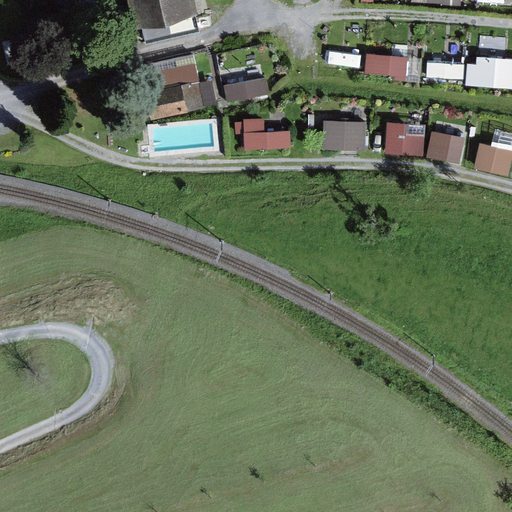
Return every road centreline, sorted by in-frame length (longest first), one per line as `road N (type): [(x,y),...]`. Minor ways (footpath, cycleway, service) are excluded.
road 1 (track): [(511,190),(354,164),(146,166),(115,160),(0,106)]
road 2 (track): [(250,0),(218,41),(0,98)]
road 3 (track): [(0,455),(84,415),(108,377),(100,348),(59,331),(0,343)]
road 4 (track): [(511,24),(327,12)]
